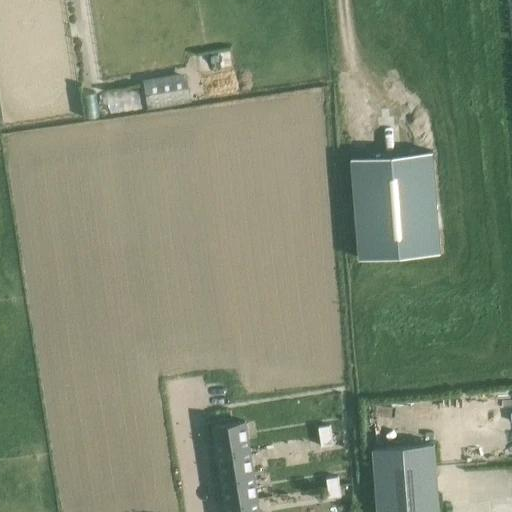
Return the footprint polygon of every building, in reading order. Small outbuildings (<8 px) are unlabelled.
[(425,52),(344,58),(360,259),(441,252),(425,52)] [(186,73),(143,79),(148,109),(190,102),(186,73)] [(139,88),(106,88),(106,107),(139,106),(139,88)] [(340,421),(341,434),(351,432),(350,421),(340,421)] [(214,455),(245,451),(242,425),(211,428),(214,455)] [(341,434),(342,445),(352,444),(351,432),(341,434)] [(436,443),(373,448),(377,511),(425,511),(441,511),(436,443)] [(245,451),(214,455),(217,480),(248,477),(245,451)] [(350,473),(350,485),(360,483),(359,472),(350,473)] [(248,477),(217,480),(220,506),(250,503),(248,477)] [(351,496),(360,495),(360,483),(350,485),(351,496)] [(251,511),(250,503),(220,506),(220,511),(251,511)]
